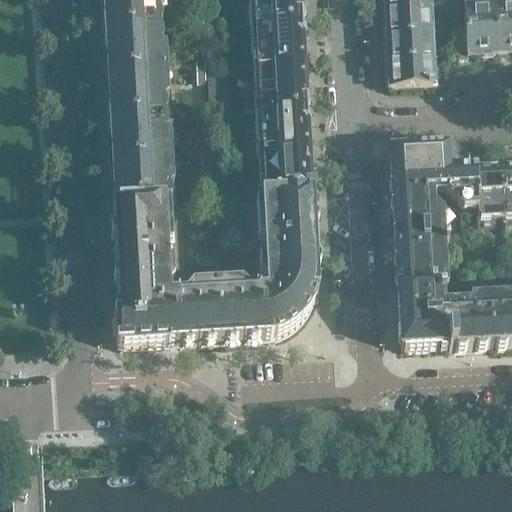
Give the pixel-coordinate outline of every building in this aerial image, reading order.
[(158,20),(156,0),(103,0),(106,38),(159,35),(159,33),(161,31),(160,23),(158,20)] [(302,29),(300,0),(248,0),(249,7),(253,7),(254,32),(302,29)] [(428,13),(426,0),(380,0),(381,12),(385,12),(385,15),(428,13)] [(511,7),(494,8),(495,29),(493,32),(493,39),(496,41),(497,59),(510,59),(511,60),(511,7)] [(493,39),(493,32),(495,29),(494,8),(463,10),(464,33),(465,41),(459,42),(453,42),(454,64),(466,63),(466,61),(479,60),(482,62),(491,62),(493,60),(497,59),(496,41),(493,39)] [(429,38),(428,13),(385,15),(386,23),(382,23),(383,38),(387,38),(387,40),(429,38)] [(304,73),(302,29),(254,32),(256,57),(252,57),(253,76),(304,73)] [(161,79),(160,51),(162,49),(161,40),(159,38),(159,35),(106,38),(108,82),(161,79)] [(430,65),(429,38),(387,40),(387,49),(383,49),(384,64),(388,64),(388,67),(430,65)] [(432,91),(430,65),(388,67),(389,75),(385,75),(386,90),(390,90),(390,94),(432,91)] [(212,78),(212,66),(203,66),(203,68),(204,78),(204,79),(212,78)] [(204,78),(203,68),(191,69),(191,78),(204,78)] [(307,116),(304,73),(253,76),(254,94),(258,94),(259,119),(307,116)] [(204,88),(204,79),(204,78),(191,78),(192,89),(204,88)] [(213,93),(212,78),(204,79),(204,88),(205,94),(213,93)] [(163,107),(161,79),(108,82),(110,126),(164,123),(164,121),(166,119),(165,109),(163,107)] [(309,159),(307,116),(259,119),(261,144),(257,144),(258,162),(309,159)] [(166,167),(165,139),(167,138),(166,127),(164,126),(164,123),(110,126),(113,170),(166,167)] [(477,213),(475,175),(450,176),(449,150),(389,154),(391,200),(431,197),(434,201),(438,195),(445,195),(445,197),(451,204),(457,203),(457,209),(462,214),(477,213)] [(218,164),(217,152),(208,152),(208,155),(209,165),(218,164)] [(209,165),(208,155),(196,156),(196,165),(209,165)] [(312,203),(309,159),(258,162),(259,180),(263,180),(264,205),(264,206),(312,203)] [(219,180),(218,164),(209,165),(209,175),(210,181),(219,180)] [(209,175),(209,165),(196,165),(197,176),(209,175)] [(168,197),(166,167),(113,170),(115,214),(169,211),(169,209),(171,207),(170,198),(168,197)] [(511,219),(511,170),(507,171),(505,173),(502,174),(504,220),(511,219)] [(504,220),(502,174),(491,174),(489,172),(480,172),(478,175),(475,175),(477,213),(477,219),(480,221),(504,220)] [(448,250),(448,245),(444,245),(443,229),(439,229),(438,213),(434,210),(434,201),(431,197),(391,200),(397,293),(442,291),(447,291),(445,273),(441,273),(441,258),(445,258),(444,250),(448,250)] [(318,304),(313,218),(312,203),(264,206),(264,205),(260,205),(260,206),(169,211),(115,214),(112,214),(120,355),(269,347),(269,346),(272,345),(276,344),(281,342),(286,340),(291,336),(295,333),(298,330),(301,328),(304,323),(308,318),(310,313),(312,310),(313,306),(314,305),(318,304)] [(490,355),(487,305),(469,306),(470,310),(457,311),(457,314),(439,315),(438,301),(443,301),(442,291),(397,293),(400,357),(434,355),(435,358),(490,355)] [(511,353),(511,307),(505,308),(505,304),(487,305),(490,355),(511,353)]
